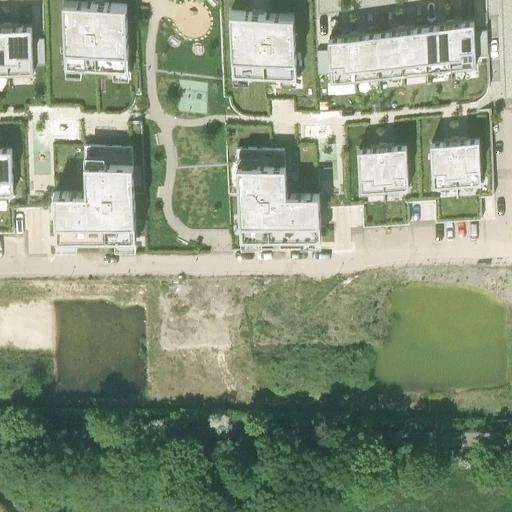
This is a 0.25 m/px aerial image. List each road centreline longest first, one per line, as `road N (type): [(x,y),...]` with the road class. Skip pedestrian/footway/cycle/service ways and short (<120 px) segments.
road 1 (residential): [(0,263),(509,245)]
road 2 (residential): [(503,0),(509,245)]
